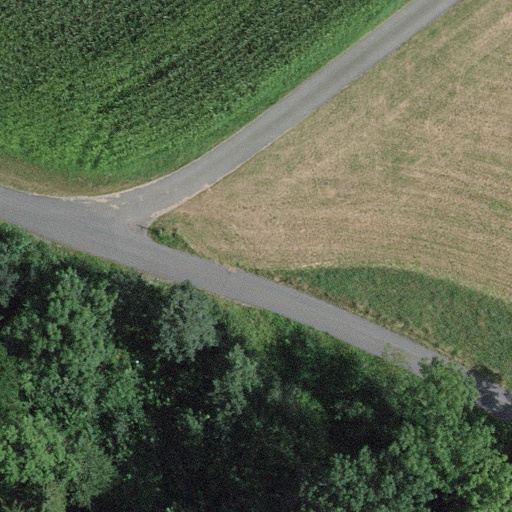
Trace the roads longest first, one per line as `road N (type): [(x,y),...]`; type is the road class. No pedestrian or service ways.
road 1 (unclassified): [(511,409),(112,246)]
road 2 (unclassified): [(112,246),(449,0)]
road 3 (unclassified): [(112,246),(0,199)]
